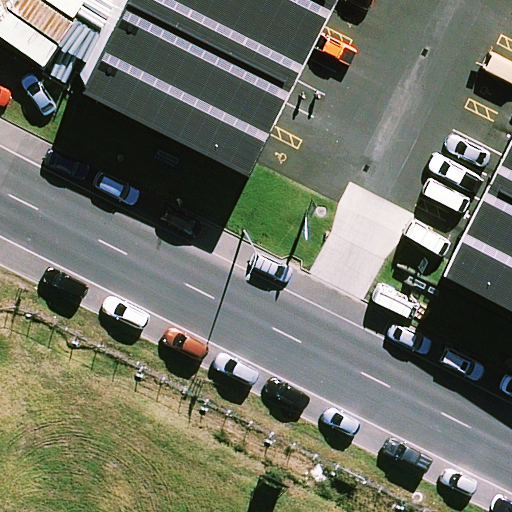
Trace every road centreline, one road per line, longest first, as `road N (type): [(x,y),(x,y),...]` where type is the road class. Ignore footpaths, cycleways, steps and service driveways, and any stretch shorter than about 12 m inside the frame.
road 1 (tertiary): [(511,451),(0,192)]
road 2 (unknown): [(265,328),(427,0)]
